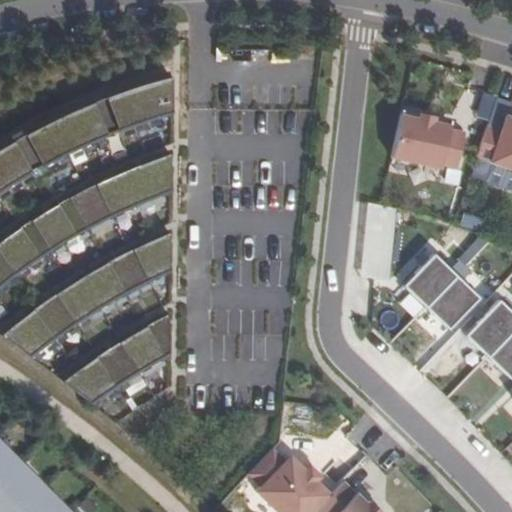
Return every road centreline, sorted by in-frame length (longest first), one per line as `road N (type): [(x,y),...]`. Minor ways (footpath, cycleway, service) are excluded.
road 1 (residential): [(365,0),(330,325),(344,359),(494,511)]
road 2 (residential): [(383,0),(511,34)]
